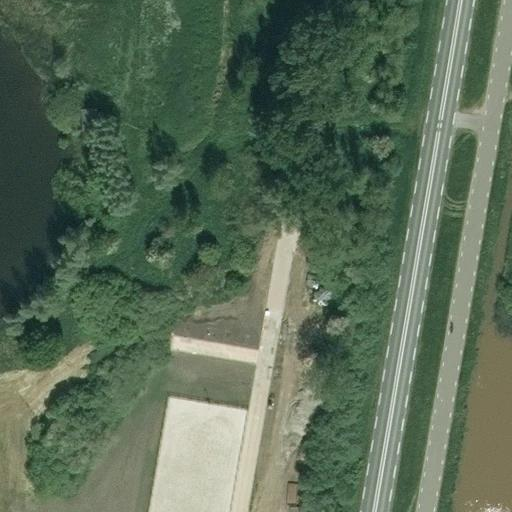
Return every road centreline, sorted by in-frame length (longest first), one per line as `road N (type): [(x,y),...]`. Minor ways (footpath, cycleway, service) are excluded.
road 1 (primary): [(374,511),(441,116)]
road 2 (unclassified): [(425,511),(490,123)]
road 3 (unclassified): [(490,123),(511,0)]
